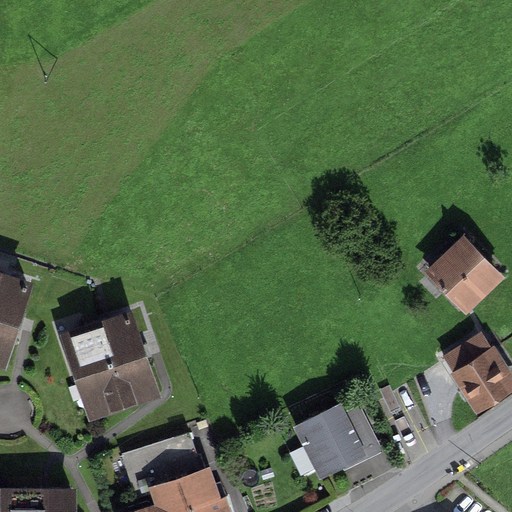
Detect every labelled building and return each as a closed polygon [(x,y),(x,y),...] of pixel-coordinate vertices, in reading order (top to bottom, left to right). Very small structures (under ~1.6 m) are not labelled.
[(506,272),(464,229),(424,267),(467,310),(506,272)] [(33,277),(0,266),(0,361),(6,363),(17,327),(21,328),(25,316),(21,315),(33,277)] [(133,304),(60,329),(90,416),(162,392),(133,304)] [(511,388),(511,368),(495,341),(491,342),(482,328),(444,353),(453,367),(451,370),(477,411),(511,388)] [(341,397),(294,421),(321,474),(342,463),(345,469),(384,449),(360,402),(347,408),(341,397)] [(202,464),(190,428),(121,450),(136,497),(151,492),(148,481),(202,464)] [(202,464),(148,481),(151,492),(154,499),(114,511),(232,511),(226,493),(221,494),(210,461),(202,464)] [(76,511),(77,482),(0,482),(0,511),(76,511)]
